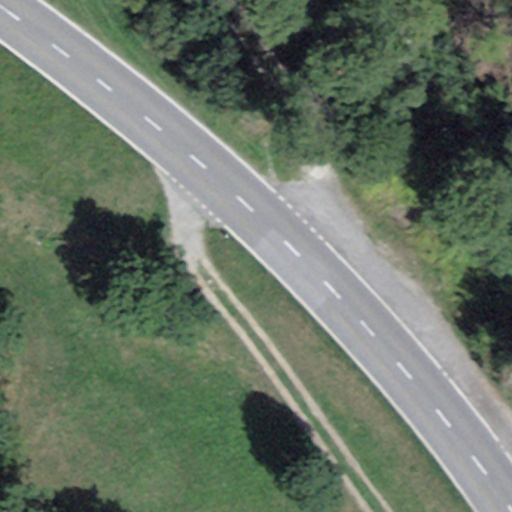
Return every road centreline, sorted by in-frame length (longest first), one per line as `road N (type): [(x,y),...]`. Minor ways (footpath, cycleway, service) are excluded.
road 1 (secondary): [(0,5),(248,206),(406,371),(511,508)]
road 2 (track): [(195,160),(189,193),(213,281),(382,511)]
road 3 (track): [(332,290),(349,247),(333,174),(311,124),(227,0)]
